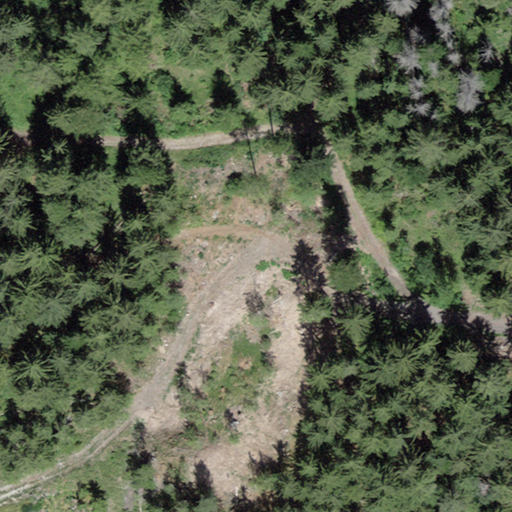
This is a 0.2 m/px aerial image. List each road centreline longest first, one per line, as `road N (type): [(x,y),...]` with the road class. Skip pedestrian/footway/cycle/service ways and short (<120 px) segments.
road 1 (track): [(382,265),(321,145),(290,132),(217,144),(0,140)]
road 2 (track): [(511,332),(419,312),(382,265)]
